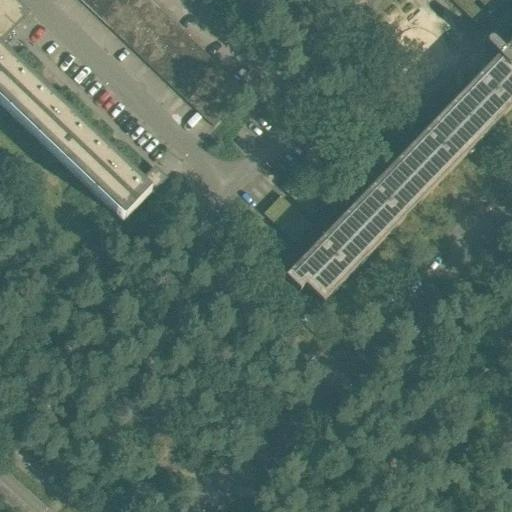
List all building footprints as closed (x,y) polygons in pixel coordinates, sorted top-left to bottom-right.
[(14,0),(0,0),(0,44),(30,15),(14,0)] [(84,0),(82,3),(90,12),(101,0),(84,0)] [(112,0),(101,0),(90,12),(91,12),(100,20),(116,3),(112,0)] [(118,0),(116,3),(125,11),(135,0),(118,0)] [(135,0),(125,11),(134,20),(150,2),(147,0),(135,0)] [(468,0),(464,0),(457,7),(463,13),(472,4),(468,0)] [(494,0),(484,0),(481,4),(487,9),(495,0),(494,0)] [(495,0),(487,9),(493,16),(502,7),(495,0)] [(150,2),(134,20),(142,28),(159,11),(152,4),(150,2)] [(116,3),(100,20),(100,21),(108,29),(125,11),(116,3)] [(472,4),(463,13),(469,19),(478,10),(472,4)] [(478,10),(469,19),(476,25),(485,16),(478,10)] [(125,11),(108,29),(109,30),(115,35),(117,37),(134,20),(125,11)] [(159,11),(142,28),(151,36),(168,19),(162,13),(159,11)] [(168,19),(151,36),(160,45),(176,27),(171,22),(168,19)] [(134,20),(117,37),(119,39),(126,45),(142,28),(134,20)] [(176,27),(160,45),(168,53),(185,36),(180,31),(176,27)] [(142,28),(126,45),(129,48),(134,54),(151,36),(142,28)] [(151,36),(134,54),(138,57),(143,62),(160,45),(151,36)] [(185,36),(168,53),(177,61),(194,44),(190,40),(185,36)] [(486,44),(486,45),(486,46),(486,47),(487,47),(487,48),(497,56),(498,58),(501,55),(504,51),(493,41),(492,40),(491,40),(490,40),(489,40),(488,40),(488,41),(487,41),(487,42),(486,43),(486,44)] [(194,44),(177,61),(185,69),(202,52),(199,49),(194,44)] [(160,45),(143,62),(147,66),(152,70),(168,53),(160,45)] [(323,304),(511,107),(511,51),(291,282),(286,277),(285,278),(300,293),(306,287),(323,304)] [(202,52),(185,69),(195,78),(211,60),(208,58),(202,52)] [(168,53),(152,70),(156,75),(161,79),(177,61),(168,53)] [(0,103),(106,205),(124,222),(128,217),(147,198),(137,189),(0,58),(0,103)] [(211,60),(195,78),(203,86),(220,69),(218,67),(211,60)] [(177,61),(161,79),(166,84),(169,87),(185,69),(177,61)] [(185,69),(169,87),(175,93),(178,95),(195,78),(185,69)] [(220,69),(203,86),(212,94),(229,77),(227,76),(220,69)] [(229,77),(212,94),(220,103),(237,85),(229,77)] [(195,78),(178,95),(185,101),(187,103),(203,86),(195,78)] [(237,85),(220,103),(230,112),(231,110),(246,94),(237,85)] [(203,86),(187,103),(194,110),(195,112),(212,94),(203,86)] [(212,94),(195,112),(204,119),(204,120),(220,103),(212,94)] [(220,103),(204,120),(213,129),(230,112),(220,103)] [(289,179),(280,189),(287,194),(295,185),(289,179)] [(295,185),(287,194),(293,200),(301,191),(295,185)] [(301,191),(293,200),(299,206),(307,197),(301,191)] [(281,197),(272,206),(278,212),(287,203),(281,197)] [(307,197),(299,206),(305,212),(313,203),(307,197)] [(287,203),(278,212),(284,218),(293,209),(287,203)] [(313,203),(305,212),(311,218),(320,209),(313,203)] [(272,206),(263,215),(269,221),(278,212),(272,206)] [(293,209),(284,218),(290,224),(299,214),(293,209)] [(278,212),(269,221),(275,227),(284,218),(278,212)] [(299,214),(290,224),(296,229),(305,220),(299,214)] [(256,217),(247,226),(253,232),(262,223),(256,217)] [(284,218),(275,227),(281,232),(290,224),(284,218)] [(305,220),(296,229),(302,236),(311,226),(305,220)] [(262,223),(253,232),(259,238),(268,228),(262,223)] [(290,224),(281,232),(287,238),(296,229),(290,224)] [(268,228),(259,238),(265,243),(274,234),(268,228)] [(296,229),(287,238),(294,244),(302,236),(296,229)] [(274,234),(265,243),(271,249),(280,240),(274,234)] [(280,240),(271,249),(277,255),(286,246),(280,240)] [(511,303),(511,285),(503,295),(511,303)]
